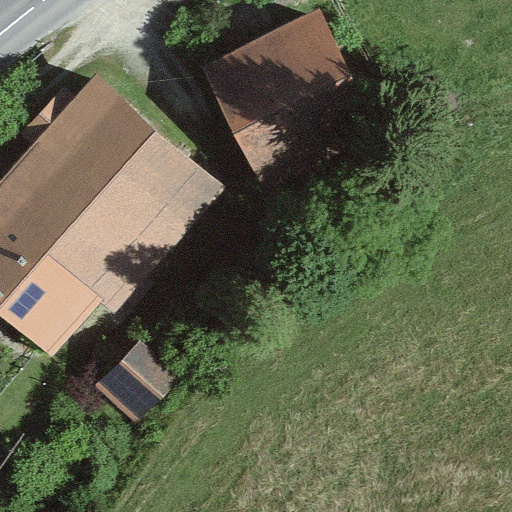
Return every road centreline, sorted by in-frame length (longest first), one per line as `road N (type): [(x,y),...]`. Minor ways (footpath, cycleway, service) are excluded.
road 1 (unknown): [(116,9),(240,181)]
road 2 (track): [(0,125),(96,39),(119,0)]
